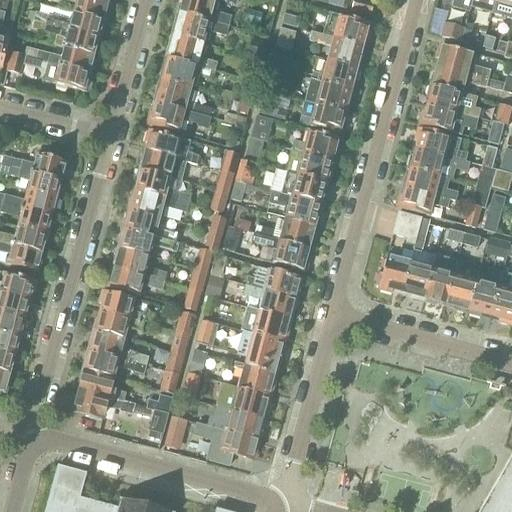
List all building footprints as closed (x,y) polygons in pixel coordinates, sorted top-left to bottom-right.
[(0,0),(0,70),(2,70),(12,31),(2,28),(5,15),(6,15),(9,2),(0,0)] [(92,0),(59,0),(77,4),(74,14),(106,22),(109,12),(106,12),(108,4),(92,0)] [(183,4),(180,14),(230,28),(233,17),(212,12),(215,1),(227,3),(227,0),(181,0),(180,4),(183,4)] [(350,0),(330,0),(329,5),(347,10),(350,0)] [(358,0),(354,0),(351,11),(371,16),(374,4),(364,1),(358,0)] [(454,0),(453,7),(453,8),(470,13),(471,9),(473,0),(454,0)] [(473,0),(471,9),(492,15),(496,0),(473,0)] [(511,0),(496,0),(492,15),(511,20),(511,0)] [(36,14),(34,22),(98,39),(101,32),(103,32),(106,22),(74,14),(72,23),(36,14)] [(175,23),(172,36),(204,44),(207,33),(227,38),(230,28),(180,14),(177,24),(175,23)] [(323,36),(363,47),(365,38),(368,39),(371,28),(368,27),(369,25),(329,14),(323,36)] [(282,25),(293,28),(298,29),(300,19),(284,15),(282,25)] [(34,22),(32,30),(57,37),(54,46),(65,49),(97,58),(99,48),(96,47),(98,39),(34,22)] [(461,43),(464,30),(464,29),(445,24),(441,38),(461,43)] [(290,39),(293,28),(282,25),(276,46),(292,51),(295,40),(290,39)] [(464,30),(461,43),(462,43),(468,45),(472,32),(464,30)] [(311,33),(309,42),(332,48),(333,48),(329,62),(359,70),(363,57),(360,56),(363,47),(323,36),(311,33)] [(171,49),(168,59),(204,69),(207,61),(200,59),(204,44),(172,36),(168,48),(171,49)] [(495,40),(486,37),(483,48),(492,51),(495,40)] [(264,60),(267,44),(250,39),(247,55),(264,60)] [(496,52),(504,54),(507,44),(499,42),(496,52)] [(440,49),(437,59),(440,60),(438,67),(467,75),(488,80),(490,72),(469,67),(472,55),(443,47),(443,49),(440,49)] [(25,57),(89,74),(91,67),(94,68),(97,58),(65,49),(62,59),(27,49),(25,57)] [(7,72),(20,76),(23,66),(22,65),(25,57),(18,56),(11,54),(7,72)] [(266,68),(276,71),(279,72),(282,59),(269,55),(266,68)] [(25,57),(22,65),(23,66),(46,72),(43,82),(55,85),(56,85),(56,88),(66,91),(67,88),(84,93),(85,92),(87,92),(90,83),(87,82),(89,74),(25,57)] [(163,68),(160,81),(192,89),(196,76),(196,75),(213,80),(215,72),(204,69),(168,59),(165,69),(163,68)] [(204,69),(215,72),(218,63),(207,61),(204,69)] [(313,73),(311,80),(351,91),(354,82),(356,83),(359,70),(329,62),(325,75),(320,73),(320,75),(313,73)] [(433,74),(430,86),(461,94),(465,83),(467,75),(438,67),(436,75),(433,74)] [(271,86),(276,71),(266,68),(262,83),(271,86)] [(311,80),(305,102),(348,114),(351,101),(349,100),(351,91),(311,80)] [(159,94),(156,104),(211,118),(213,110),(189,104),(192,89),(160,81),(156,93),(159,94)] [(258,97),(262,84),(248,81),(244,93),(258,97)] [(511,86),(505,84),(503,92),(511,95),(511,86)] [(430,86),(427,98),(429,99),(427,106),(477,120),(480,111),(475,109),(478,99),(461,94),(430,86)] [(275,94),(265,92),(258,114),(269,117),(275,94)] [(305,102),(299,125),(339,136),(342,126),(344,127),(348,114),(305,102)] [(151,113),(148,124),(150,125),(150,127),(187,137),(192,123),(199,125),(198,127),(208,129),(211,118),(156,104),(153,114),(151,113)] [(423,113),(420,124),(422,124),(422,126),(461,137),(463,127),(475,130),(477,120),(427,106),(425,114),(423,113)] [(511,109),(500,107),(496,123),(504,125),(508,126),(511,111),(511,109)] [(247,120),(226,114),(224,122),(245,127),(247,120)] [(496,123),(494,122),(494,123),(493,123),(487,143),(498,147),(504,125),(496,123)] [(250,139),(251,139),(262,141),(265,130),(253,128),(250,139)] [(418,132),(415,142),(418,143),(416,150),(465,163),(467,155),(458,153),(461,141),(450,138),(421,130),(420,132),(418,132)] [(149,133),(146,144),(148,144),(146,152),(186,162),(186,164),(196,166),(199,157),(187,154),(190,142),(152,131),(151,133),(149,133)] [(295,142),(293,151),(332,162),(335,152),(337,153),(340,142),(338,142),(338,139),(310,131),(306,145),(295,142)] [(262,142),(262,141),(251,139),(246,156),(260,159),(264,143),(262,142)] [(487,147),(482,167),(492,170),(497,150),(487,147)] [(411,157),(408,169),(440,178),(448,180),(452,181),(455,170),(466,173),(469,164),(465,163),(416,150),(414,158),(411,157)] [(4,157),(2,165),(61,181),(64,173),(66,173),(68,165),(66,164),(66,163),(51,159),(52,155),(40,151),(39,155),(37,155),(34,165),(4,157)] [(293,151),(287,173),(329,184),(332,172),(330,171),(332,162),(293,151)] [(142,159),(139,171),(177,181),(176,182),(181,183),(186,164),(186,162),(146,152),(144,159),(142,159)] [(511,154),(505,152),(500,168),(511,171),(511,154)] [(230,153),(224,173),(233,176),(239,156),(230,153)] [(241,161),(235,183),(246,186),(250,170),(246,169),(248,163),(241,161)] [(2,165),(0,172),(0,174),(29,182),(27,192),(58,200),(61,190),(59,190),(61,181),(2,165)] [(496,171),(492,170),(482,167),(477,185),(488,188),(491,189),(496,171)] [(408,169),(405,181),(407,182),(405,189),(449,201),(451,202),(455,202),(457,194),(445,191),(448,180),(440,178),(408,169)] [(139,171),(135,183),(138,183),(136,191),(189,205),(191,197),(174,192),(176,182),(177,181),(139,171)] [(497,180),(508,183),(510,174),(500,171),(497,180)] [(224,173),(219,187),(229,190),(233,176),(224,173)] [(287,173),(281,195),(320,206),(323,196),(326,197),(329,184),(287,173)] [(258,189),(246,186),(235,183),(230,201),(241,204),(244,194),(248,195),(249,191),(257,193),(258,189)] [(471,206),(482,209),(485,210),(491,189),(488,188),(477,185),(473,198),(471,206)] [(401,196),(398,207),(400,207),(400,210),(429,217),(432,205),(447,209),(449,201),(405,189),(403,197),(401,196)] [(131,198),(128,210),(159,218),(162,207),(186,214),(189,205),(136,191),(134,198),(131,198)] [(0,194),(0,204),(52,218),(54,209),(56,210),(58,200),(27,192),(24,201),(0,194)] [(272,192),(269,204),(290,210),(287,220),(317,228),(320,216),(318,215),(320,206),(281,195),(272,192)] [(493,195),(489,210),(501,213),(505,199),(493,195)] [(227,199),(216,196),(211,212),(222,214),(227,199)] [(0,204),(0,213),(20,219),(17,228),(49,237),(51,227),(49,226),(52,218),(0,204)] [(471,206),(470,206),(470,207),(464,227),(476,230),(482,209),(471,206)] [(128,210),(125,222),(127,222),(125,230),(175,243),(177,235),(157,229),(159,218),(128,210)] [(495,234),(501,213),(489,210),(483,231),(495,234)] [(414,247),(421,219),(399,213),(393,236),(407,240),(406,244),(414,247)] [(210,231),(223,234),(226,221),(214,217),(211,229),(210,228),(210,231)] [(421,219),(414,247),(413,248),(422,250),(429,225),(429,222),(422,220),(422,219),(421,219)] [(281,242),(309,250),(311,240),(314,241),(317,228),(287,220),(281,242)] [(262,227),(260,236),(276,240),(278,232),(262,227)] [(0,233),(0,243),(42,254),(44,246),(46,246),(49,237),(17,228),(15,237),(0,233)] [(121,237),(118,249),(149,257),(152,247),(176,254),(179,245),(175,244),(175,243),(125,230),(123,238),(121,237)] [(462,246),(465,235),(449,230),(446,242),(462,246)] [(223,234),(210,231),(204,252),(212,254),(217,255),(223,234)] [(254,234),(251,245),(277,252),(274,265),(302,272),(303,270),(306,271),(309,260),(306,259),(309,250),(281,242),(276,240),(260,236),(254,234)] [(465,235),(462,246),(477,250),(480,239),(465,235)] [(0,243),(0,251),(11,255),(8,266),(37,273),(37,272),(39,272),(42,263),(40,263),(42,254),(0,243)] [(507,257),(510,247),(496,243),(493,254),(507,257)] [(118,249),(115,261),(117,262),(115,269),(165,283),(167,274),(146,269),(149,257),(118,249)] [(199,250),(194,270),(207,274),(212,254),(204,252),(199,250)] [(432,270),(423,301),(436,305),(437,302),(446,305),(454,276),(458,262),(436,256),(436,257),(432,270)] [(216,257),(211,275),(222,278),(226,264),(223,263),(224,259),(216,257)] [(380,275),(377,284),(380,284),(379,287),(382,288),(381,290),(392,293),(392,290),(402,293),(410,264),(387,258),(382,276),(380,275)] [(410,264),(402,293),(412,296),(411,298),(423,301),(432,270),(410,264)] [(110,276),(108,287),(110,287),(109,289),(138,297),(142,286),(162,291),(165,283),(115,269),(113,277),(110,276)] [(249,278),(247,287),(295,300),(300,280),(258,269),(255,280),(249,278)] [(189,289),(202,293),(207,274),(194,270),(189,289)] [(481,314),(491,317),(502,274),(493,271),(492,274),(480,271),(477,282),(476,282),(468,313),(481,317),(481,314)] [(0,293),(29,301),(31,293),(34,294),(36,285),(34,284),(34,282),(6,274),(3,285),(0,283),(0,293)] [(511,276),(502,274),(491,317),(500,319),(499,322),(511,325),(511,276)] [(211,275),(204,297),(219,301),(224,281),(221,280),(222,278),(211,275)] [(454,276),(446,305),(456,307),(455,310),(468,313),(476,282),(454,276)] [(247,287),(244,296),(263,301),(260,313),(260,314),(289,322),(295,300),(247,287)] [(202,293),(189,289),(183,310),(196,313),(202,293)] [(103,294),(100,305),(102,305),(100,313),(144,324),(146,316),(131,312),(134,300),(106,292),(105,294),(103,294)] [(0,293),(0,312),(27,320),(29,310),(27,309),(29,301),(0,293)] [(250,310),(248,315),(259,318),(254,335),(254,336),(284,344),(289,322),(260,314),(260,313),(250,310)] [(0,332),(19,338),(21,330),(24,330),(27,320),(0,312),(0,332)] [(96,320),(93,332),(124,340),(127,328),(142,332),(144,324),(100,313),(98,320),(96,320)] [(181,313),(176,333),(190,337),(196,317),(181,313)] [(213,349),(214,343),(218,324),(202,320),(196,345),(213,349)] [(0,332),(0,352),(17,357),(19,347),(17,346),(19,338),(0,332)] [(93,332),(89,344),(92,344),(90,352),(146,367),(148,359),(121,351),(124,340),(93,332)] [(171,352),(185,356),(190,337),(176,333),(171,352)] [(245,333),(239,356),(248,359),(277,367),(284,344),(254,336),(254,335),(252,334),(245,333)] [(201,379),(206,361),(208,354),(194,351),(187,377),(197,380),(197,378),(201,379)] [(0,371),(9,374),(11,366),(14,367),(17,357),(0,352),(0,371)] [(85,359),(82,371),(114,379),(117,368),(144,375),(146,367),(90,352),(88,359),(85,359)] [(165,371),(180,375),(185,356),(171,352),(165,371)] [(237,364),(236,369),(244,372),(240,389),(239,390),(269,398),(275,374),(277,367),(248,359),(246,366),(237,364)] [(9,374),(0,371),(0,392),(4,394),(5,391),(7,392),(10,383),(7,382),(9,374)] [(82,371),(79,383),(81,384),(79,391),(123,403),(126,395),(110,391),(114,379),(82,371)] [(174,395),(180,375),(165,371),(160,392),(174,395)] [(222,385),(216,409),(231,413),(263,421),(269,398),(239,390),(222,385)] [(185,386),(182,398),(191,401),(194,389),(185,386)] [(75,398),(72,409),(74,410),(74,412),(90,417),(90,419),(100,422),(101,420),(103,420),(106,407),(121,411),(120,412),(132,415),(135,406),(123,403),(79,391),(77,399),(75,398)] [(149,401),(147,409),(169,415),(173,399),(160,396),(158,403),(149,401)] [(163,436),(169,415),(147,409),(144,418),(153,420),(150,432),(163,436)] [(210,418),(207,427),(258,441),(263,421),(231,413),(216,409),(213,419),(210,418)] [(180,452),(188,423),(172,418),(164,448),(180,452)] [(197,425),(194,437),(212,441),(207,461),(229,467),(232,455),(252,461),(258,441),(207,427),(197,425)] [(511,511),(511,456),(479,511),(511,511)] [(86,474),(56,466),(43,511),(226,511),(216,509),(215,511),(168,511),(121,499),(119,509),(79,498),(86,474)]
